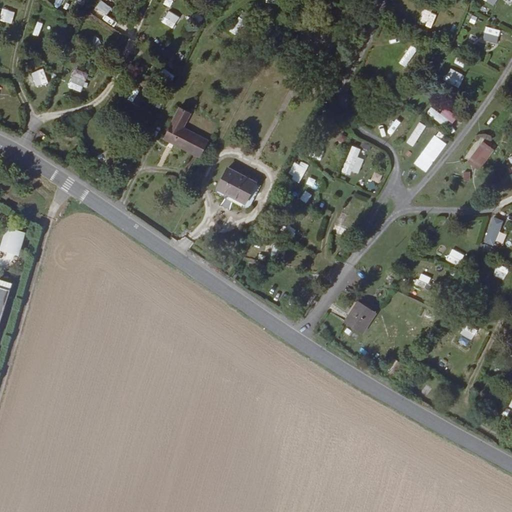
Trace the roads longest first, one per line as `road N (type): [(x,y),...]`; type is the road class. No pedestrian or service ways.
road 1 (tertiary): [(511,467),(384,399),(0,145)]
road 2 (unknown): [(395,205),(385,146),(351,126),(338,102),(375,0)]
road 3 (track): [(67,184),(50,214),(0,389)]
road 4 (unknown): [(395,205),(511,57)]
road 5 (unknown): [(32,128),(109,70),(146,0)]
road 6 (unknown): [(287,334),(395,205)]
road 7 (unknown): [(32,128),(10,70),(27,0)]
